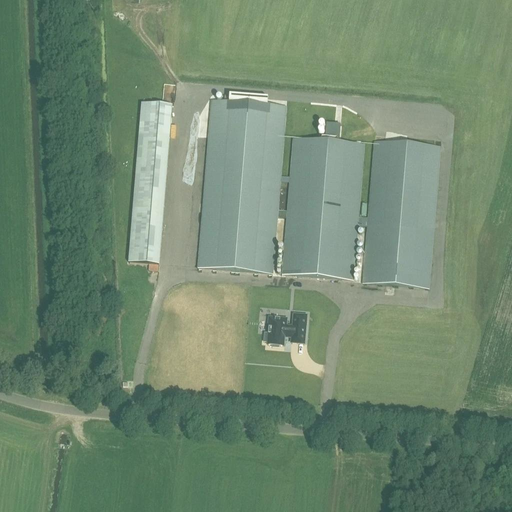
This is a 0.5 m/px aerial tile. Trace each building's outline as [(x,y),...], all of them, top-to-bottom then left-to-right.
[(212,104),(198,270),(273,276),(280,183),(289,184),(289,179),(281,177),(286,110),(271,108),(271,100),(231,97),(230,105),(212,104)] [(173,104),(143,102),(133,261),(164,263),(173,104)] [(364,283),(429,289),(440,150),(395,147),(396,133),(387,132),(386,137),(376,136),(369,220),(368,228),(364,283)] [(283,277),(353,283),(358,227),(368,228),(369,220),(359,219),(365,146),(337,144),(337,138),(321,136),(321,143),(294,140),(283,277)] [(287,327),(287,320),(277,319),(275,319),(269,319),(268,331),(269,331),(268,334),(264,334),(264,344),(268,344),(268,346),(272,347),(272,349),(280,349),(280,348),(284,348),(285,338),(292,338),(291,344),(305,345),(307,317),(294,316),(293,327),(287,327)]
